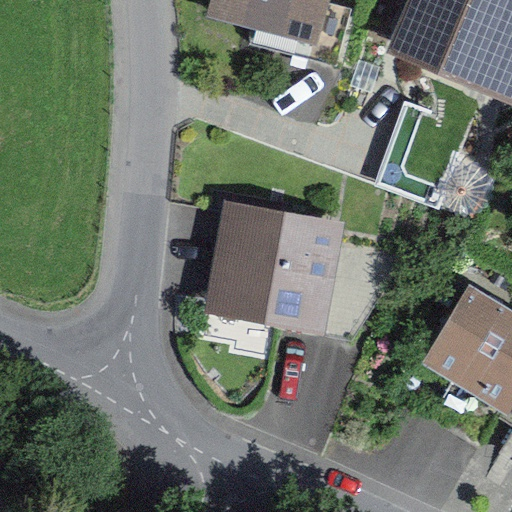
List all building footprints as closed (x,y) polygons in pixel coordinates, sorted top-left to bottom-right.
[(210,0),(208,10),(249,20),(249,43),(336,65),(352,2),(343,0),(210,0)] [(511,91),(511,0),(407,0),(390,39),(511,91)] [(375,182),(434,203),(463,120),(405,99),(375,182)] [(350,341),(407,255),(342,244),(347,216),(225,195),(206,306),(282,319),(280,330),(350,341)] [(456,370),(446,388),(471,402),(481,385),(511,402),(511,299),(471,276),(426,353),(456,370)]
